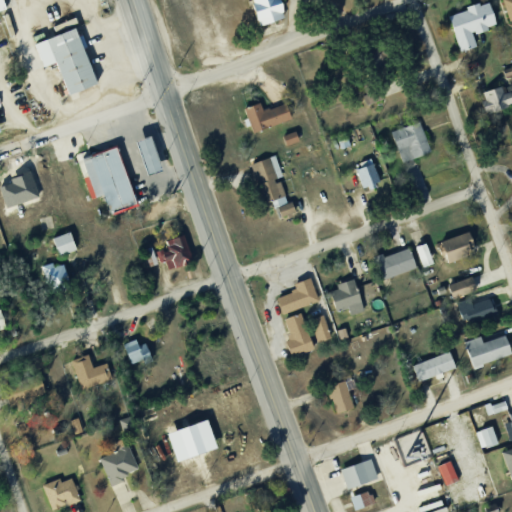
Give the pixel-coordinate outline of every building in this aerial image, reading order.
[(0,0),(0,9),(8,7),(6,0),(0,0)] [(242,0),(254,33),(280,24),(272,1),(275,0),(242,0)] [(499,0),(511,0),(511,33),(510,26),(504,28),(496,1),(499,0)] [(474,10),(484,7),(490,28),(464,37),(469,52),(454,57),(443,21),(461,15),(460,11),(473,7),(474,10)] [(38,72),(51,67),(63,99),(92,88),(78,53),(82,51),(77,37),(73,39),(70,32),(42,42),(39,35),(26,40),(38,72)] [(347,54),(360,89),(402,73),(389,38),(347,54)] [(470,79),(493,69),(498,81),(475,91),(470,79)] [(478,99),(495,91),(500,102),(503,102),(506,109),(487,117),(484,111),(480,112),(478,108),(482,107),(478,99)] [(358,101),(362,111),(380,104),(376,94),(358,101)] [(238,114),(248,139),(292,120),(286,106),(266,114),(264,112),(259,114),(256,107),(238,114)] [(386,137),(396,168),(420,160),(419,157),(424,155),(414,127),(386,137)] [(288,144),(301,139),(297,130),(285,134),(288,144)] [(166,169),(156,134),(140,138),(151,173),(166,169)] [(277,139),(282,150),(295,145),(290,134),(277,139)] [(129,148),(141,181),(156,176),(144,142),(129,148)] [(74,165),(96,222),(134,208),(113,150),(74,165)] [(244,167),(258,209),(269,206),(274,222),(290,217),(286,207),(283,208),(275,186),(270,187),(269,184),(278,181),(270,159),(244,167)] [(351,173),(357,192),(375,186),(368,167),(351,173)] [(55,235),(61,253),(78,248),(73,230),(55,235)] [(152,256),(159,277),(189,267),(179,235),(161,241),(164,252),(152,256)] [(46,243),(54,262),(72,255),(64,236),(46,243)] [(462,236),(467,250),(437,261),(432,247),(462,236)] [(435,262),(428,242),(417,245),(424,266),(435,262)] [(410,253),(418,274),(428,269),(420,249),(410,253)] [(134,255),(139,270),(151,266),(146,251),(134,255)] [(365,263),(377,259),(378,263),(401,253),(409,273),(375,287),(365,263)] [(35,271),(44,297),(66,290),(59,268),(49,271),(47,267),(35,271)] [(450,284),(455,297),(479,287),(474,274),(450,284)] [(305,281),(288,288),(289,293),(285,294),(286,298),(271,304),(276,319),(314,305),(305,281)] [(441,290),(445,302),(469,294),(465,282),(441,290)] [(325,296),(331,316),(342,320),(359,315),(354,297),(352,298),(347,283),(331,288),(333,294),(325,296)] [(452,308),(461,332),(493,319),(488,307),(483,309),(479,298),(452,308)] [(319,341),(332,337),(325,313),(312,317),(319,341)] [(279,323),(295,318),(308,354),(285,362),(279,347),(284,345),(282,341),(285,340),(279,323)] [(304,323),(312,347),(325,342),(317,318),(304,323)] [(140,344),(138,338),(124,342),(130,363),(153,356),(148,341),(140,344)] [(76,346),(81,360),(99,353),(94,340),(76,346)] [(457,346),(475,340),(477,347),(499,340),(507,361),(467,375),(457,346)] [(115,350),(125,375),(147,366),(140,347),(132,350),(130,344),(115,350)] [(406,371),(412,388),(450,373),(444,356),(406,371)] [(64,366),(75,395),(107,383),(100,367),(88,372),(83,359),(81,360),(64,366)] [(9,384),(15,409),(39,403),(37,394),(46,392),(43,376),(9,384)] [(355,407),(348,381),(330,385),(337,412),(355,407)] [(339,385),(348,411),(331,417),(326,401),(322,403),(318,392),(339,385)] [(489,414),(509,408),(506,399),(486,405),(489,414)] [(511,415),(511,444),(504,447),(498,428),(504,426),(501,419),(511,415)] [(181,461),(221,447),(211,418),(171,432),(181,461)] [(482,448),(500,442),(494,425),(477,431),(482,448)] [(471,436),(485,431),(492,450),(478,455),(471,436)] [(97,463),(107,490),(120,486),(117,482),(122,480),(121,476),(133,472),(125,448),(113,452),(115,456),(97,463)] [(511,450),(496,457),(508,486),(511,484),(511,450)] [(440,464),(445,484),(460,480),(454,460),(440,464)] [(335,475),(342,495),(373,484),(365,464),(335,475)] [(432,471),(444,466),(453,487),(441,492),(432,471)] [(36,489),(46,511),(62,511),(76,506),(66,482),(56,486),(54,481),(36,489)] [(351,497),(356,509),(376,501),(371,489),(351,497)]
